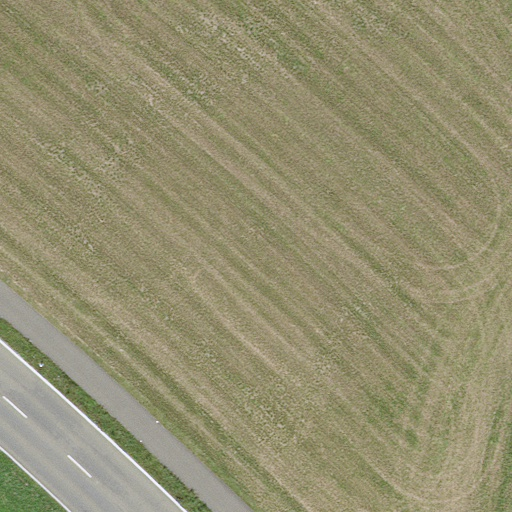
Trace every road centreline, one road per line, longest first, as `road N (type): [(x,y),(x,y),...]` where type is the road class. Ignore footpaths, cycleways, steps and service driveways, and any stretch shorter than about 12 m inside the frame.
road 1 (track): [(0,300),(226,511)]
road 2 (primary): [(0,393),(127,511)]
